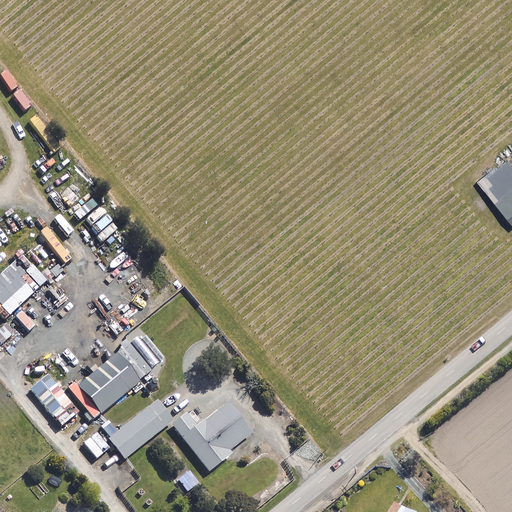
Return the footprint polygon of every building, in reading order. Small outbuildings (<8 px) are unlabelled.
[(1,73),(12,90),(19,86),(7,69),(1,73)] [(14,93),(25,108),(32,103),(20,88),(14,93)] [(29,119),(54,152),(62,146),(36,113),(29,119)] [(504,160),(485,177),(491,183),(485,188),(495,200),(493,201),(511,223),(511,158),(507,163),(504,160)] [(42,282),(18,256),(0,272),(0,313),(4,318),(42,282)] [(0,343),(12,332),(3,323),(0,325),(0,343)] [(136,382),(113,354),(73,386),(97,415),(136,382)] [(43,375),(26,388),(57,427),(74,414),(43,375)] [(169,422),(152,402),(119,428),(105,440),(121,460),(169,422)] [(247,435),(224,404),(194,427),(184,414),(169,426),(205,472),(228,454),(226,451),(247,435)] [(106,449),(93,435),(81,445),(94,459),(106,449)]
